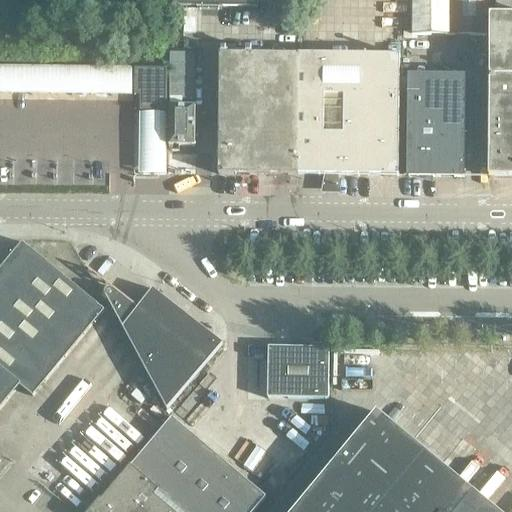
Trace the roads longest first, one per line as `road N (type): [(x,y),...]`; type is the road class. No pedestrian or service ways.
road 1 (unclassified): [(159,210),(166,255),(229,299),(511,301)]
road 2 (unclassified): [(159,210),(511,214)]
road 3 (unclassified): [(0,208),(159,210)]
